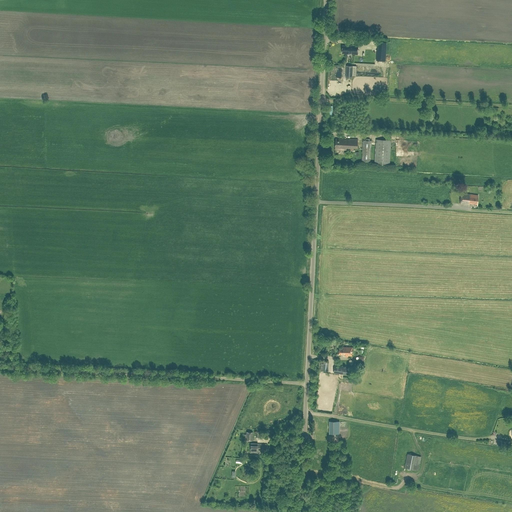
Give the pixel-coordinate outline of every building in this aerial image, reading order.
[(377,50),(376,60),(385,61),(386,42),(378,42),(377,50)] [(357,55),(358,46),(350,45),(350,46),(342,45),(342,53),(347,53),(347,54),(357,55)] [(335,138),(335,150),(352,151),(352,147),(357,148),(357,139),(349,139),(335,138)] [(370,138),(366,138),(366,140),(363,140),(362,161),(370,162),(371,140),(370,140),(370,138)] [(374,164),(389,165),(391,140),(375,139),(374,164)] [(469,203),(477,204),(478,195),(461,193),(460,204),(468,204),(469,203)] [(346,354),(345,355),(352,355),(352,347),(339,346),(339,354),(346,354)] [(348,375),(349,368),(334,366),(333,373),(348,375)] [(329,421),(329,433),(339,434),(339,421),(329,421)] [(244,440),(252,440),(253,432),(246,432),(246,434),(244,434),(244,440)] [(257,450),(260,450),(261,449),(262,449),(262,450),(267,450),(267,444),(257,443),(251,443),(250,452),(257,452),(257,450)] [(421,456),(417,455),(407,453),(404,468),(414,470),(418,471),(421,456)]
